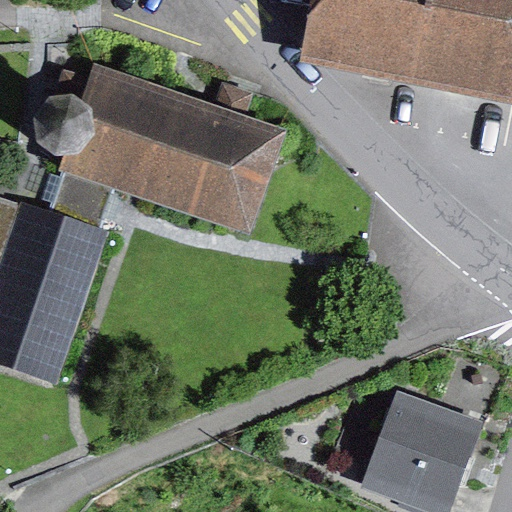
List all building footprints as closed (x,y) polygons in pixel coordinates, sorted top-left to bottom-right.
[(511,0),(333,0),(324,45),(500,81),(511,20),(511,0)] [(68,155),(65,166),(115,183),(246,227),(278,138),(92,73),(88,85),(66,77),(42,147),(68,155)] [(65,166),(49,217),(98,233),(115,183),(65,166)] [(0,363),(50,380),(98,233),(49,217),(0,201),(0,363)] [(400,400),(368,485),(441,511),(444,511),(463,460),(468,461),(480,430),(400,400)]
